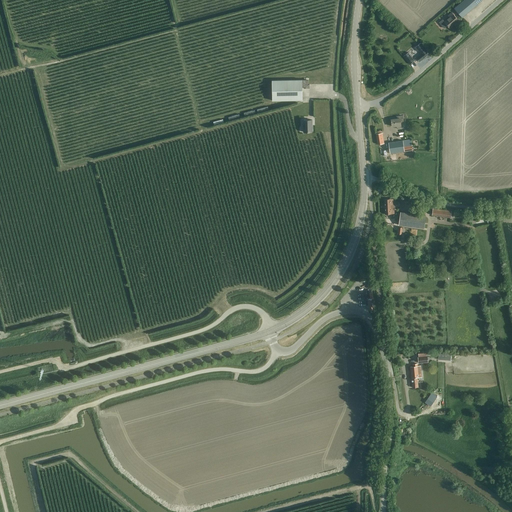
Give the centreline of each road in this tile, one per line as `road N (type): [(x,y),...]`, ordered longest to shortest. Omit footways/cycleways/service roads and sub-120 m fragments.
road 1 (tertiary): [(383,511),(388,371),(372,322),(361,311),(339,312),(288,351),(276,349),(269,331)]
road 2 (tertiary): [(0,405),(269,331)]
road 3 (tertiary): [(269,331),(314,304),(350,256),(364,178)]
road 4 (unclassified): [(365,104),(397,90),(500,0)]
road 5 (unclassified): [(364,178),(431,202),(511,205)]
